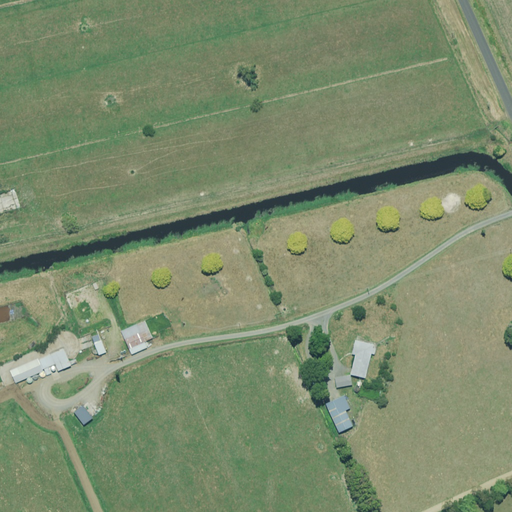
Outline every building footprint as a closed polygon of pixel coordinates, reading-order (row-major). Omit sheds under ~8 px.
[(151,335),(145,322),(121,332),(131,355),(149,347),(146,342),(158,337),(156,333),(151,335)] [(106,353),(98,335),(91,338),(99,356),(106,353)] [(376,346),(355,341),(352,355),(355,356),(350,375),(365,379),(371,354),(374,355),(376,346)] [(37,374),(44,371),(43,370),(49,367),(55,365),(58,372),(71,366),(64,350),(39,361),(38,359),(10,371),(15,384),(32,377),(37,374)] [(49,367),(52,374),(58,372),(55,365),(49,367)] [(44,371),(46,377),(52,374),(49,367),(43,370),(44,371)] [(46,377),(44,371),(37,374),(39,380),(46,377)] [(351,386),(350,376),(335,378),(336,388),(351,386)] [(349,409),(344,397),(326,405),(339,433),(352,427),(345,411),(349,409)]
